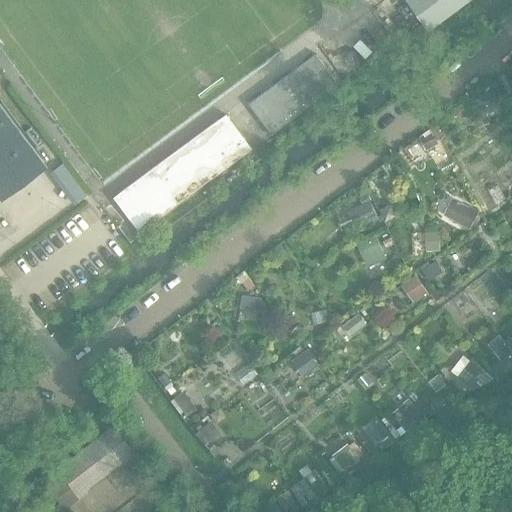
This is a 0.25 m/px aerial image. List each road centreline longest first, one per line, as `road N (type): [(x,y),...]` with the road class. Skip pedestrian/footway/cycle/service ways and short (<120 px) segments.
road 1 (unclassified): [(64,385),(511,44)]
road 2 (unclassified): [(16,511),(64,385)]
